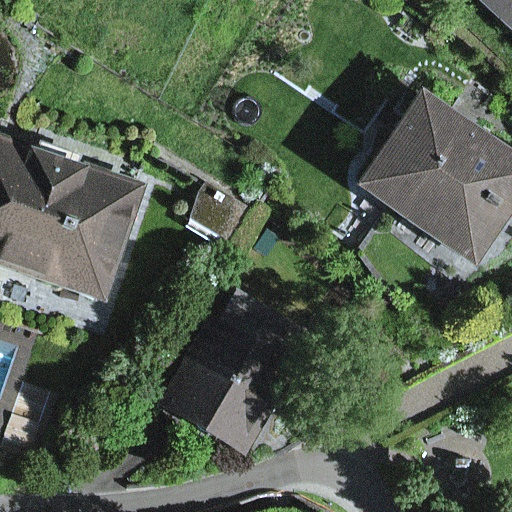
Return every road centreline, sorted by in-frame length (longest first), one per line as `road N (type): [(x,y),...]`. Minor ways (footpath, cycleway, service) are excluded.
road 1 (residential): [(307,463),(121,505),(0,510)]
road 2 (residential): [(307,463),(511,359)]
